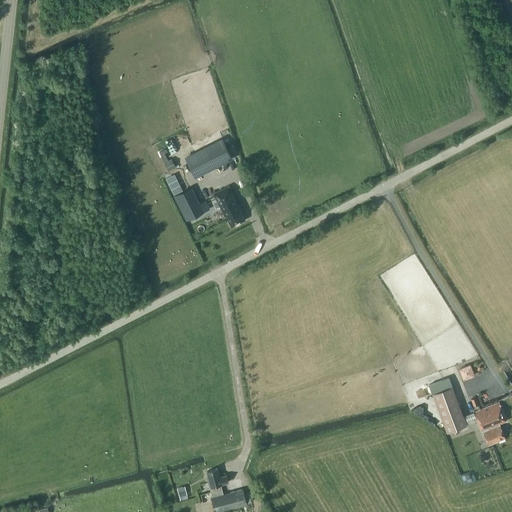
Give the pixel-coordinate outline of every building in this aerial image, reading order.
[(222,140),(186,158),(195,176),(231,158),(222,140)] [(170,159),(164,162),(168,169),(168,170),(168,171),(175,168),(170,159)] [(215,191),(213,192),(225,216),(226,216),(231,227),(245,220),(239,209),(240,209),(232,192),(231,193),(228,186),(216,192),(215,191)] [(432,393),(451,386),(448,377),(428,384),(431,393),(432,393)] [(446,431),(465,424),(465,425),(476,421),(477,424),(480,423),(487,443),(504,437),(499,424),(502,423),(501,421),(505,420),(499,403),(473,412),(473,413),(463,417),(451,386),(432,393),(431,393),(446,431)] [(217,511),(244,506),(243,503),(248,502),(246,492),(241,494),(240,490),(220,495),(217,485),(225,483),(224,476),(217,477),(216,469),(205,471),(206,476),(204,476),(209,497),(208,497),(211,511),(217,511)]
